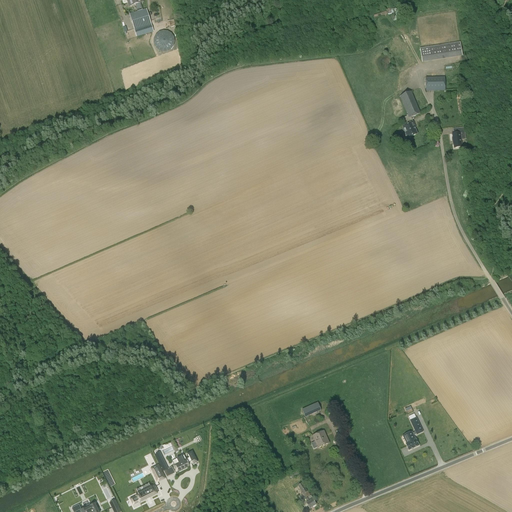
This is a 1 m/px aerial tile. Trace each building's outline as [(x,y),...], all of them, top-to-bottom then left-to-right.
[(146,9),(138,12),(143,27),(142,28),(143,31),(152,28),(146,9)] [(142,28),(143,27),(138,12),(129,14),(134,30),(136,30),(137,33),(143,31),(142,28)] [(154,50),(173,51),(173,32),(155,32),(154,50)] [(422,61),(462,55),(460,42),(420,48),(422,61)] [(426,78),(426,91),(436,91),(445,91),(445,77),(426,78)] [(408,116),(407,117),(404,118),(402,119),(405,126),(402,127),(405,134),(402,135),(404,140),(417,134),(415,128),(411,118),(421,114),(411,92),(400,97),(408,116)] [(454,148),(462,147),(461,139),(465,138),(464,128),(454,130),(455,134),(452,134),(453,138),(452,138),(453,144),(454,148)] [(302,410),(305,417),(321,410),(318,402),(302,410)] [(403,436),(407,444),(406,444),(409,450),(419,446),(416,439),(415,440),(413,436),(417,434),(422,432),(416,418),(410,421),(416,432),(412,434),(411,432),(403,436)] [(312,436),(318,448),(329,443),(324,431),(312,436)] [(168,469),(164,461),(160,452),(155,455),(163,472),(168,469)] [(188,455),(190,459),(186,461),(184,457),(177,461),(179,465),(173,467),(176,473),(189,467),(187,464),(191,463),(193,465),(197,463),(192,453),(188,455)] [(158,482),(165,479),(158,465),(151,469),(158,482)] [(288,475),(291,479),(299,474),(296,469),(288,475)] [(299,490),(300,490),(306,499),(311,495),(303,483),(297,486),(299,490)] [(136,497),(130,499),(133,505),(139,502),(139,503),(140,503),(139,502),(142,501),(142,502),(142,501),(144,500),(145,500),(145,499),(147,499),(147,498),(149,498),(149,497),(151,497),(152,497),(151,495),(158,491),(155,487),(154,487),(153,487),(153,488),(151,489),(151,488),(150,488),(148,489),(147,489),(147,490),(146,490),(145,490),(146,491),(143,492),(142,492),(141,493),(139,494),(138,494),(139,495),(136,496),(136,497)] [(311,496),(305,499),(307,503),(306,503),(310,509),(316,505),(313,499),(311,496)] [(115,501),(110,503),(113,510),(114,511),(120,511),(118,507),(115,501)]
